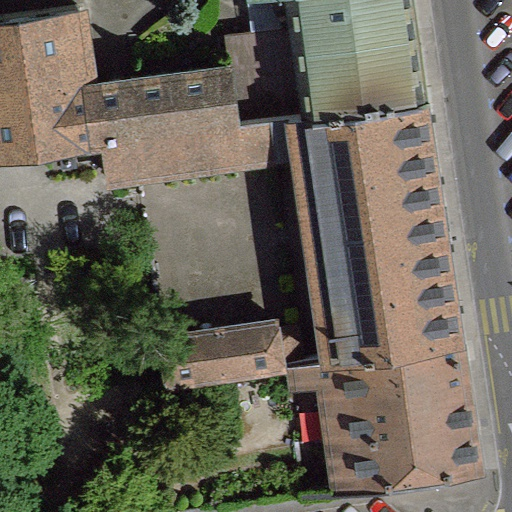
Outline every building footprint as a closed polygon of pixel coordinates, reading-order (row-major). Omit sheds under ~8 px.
[(412,0),(291,0),(296,26),(308,113),(427,99),(412,0)] [(80,6),(0,16),(0,95),(90,84),(80,6)] [(227,34),(230,65),(236,122),(274,117),(308,113),(296,26),(227,34)] [(230,65),(126,79),(135,135),(236,122),(230,65)] [(126,79),(90,84),(0,95),(0,154),(108,139),(135,135),(126,79)] [(427,99),(308,113),(313,148),(342,350),(462,332),(427,99)] [(308,113),(274,117),(280,153),(313,148),(308,113)] [(280,153),(274,117),(236,122),(135,135),(140,173),(280,153)] [(140,173),(135,135),(108,139),(114,177),(140,173)] [(278,317),(164,336),(171,381),(284,364),(280,331),(278,317)] [(309,327),(280,331),(284,364),(315,358),(309,327)] [(482,467),(462,332),(342,350),(360,483),(482,467)]
